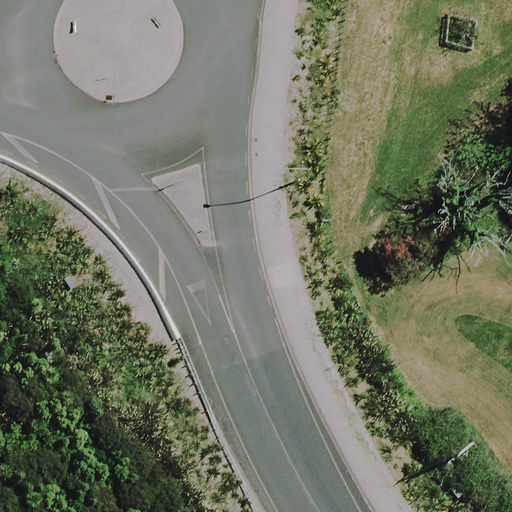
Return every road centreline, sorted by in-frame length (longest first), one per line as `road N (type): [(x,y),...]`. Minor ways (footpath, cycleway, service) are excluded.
road 1 (tertiary): [(213,83),(243,378)]
road 2 (tertiary): [(243,378),(187,256),(109,143)]
road 3 (tertiary): [(320,511),(243,378)]
road 4 (tertiary): [(213,83),(170,129),(109,143)]
